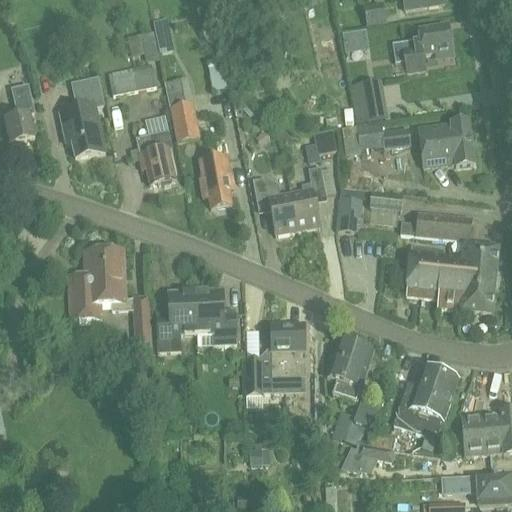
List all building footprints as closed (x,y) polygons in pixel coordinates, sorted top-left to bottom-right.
[(402,0),(405,13),(444,7),(443,0),(402,0)] [(363,9),(366,30),(386,27),(382,6),(363,9)] [(166,22),(153,25),(159,56),(172,54),(166,22)] [(419,43),(393,46),(396,65),(405,64),(407,77),(424,75),(422,59),(436,57),(437,63),(452,61),(448,31),(418,35),(419,43)] [(159,63),(153,36),(139,39),(143,58),(145,57),(147,65),(159,63)] [(356,54),(354,36),(342,38),(345,56),(356,54)] [(208,67),(213,94),(226,92),(221,64),(208,67)] [(108,76),(112,98),(157,89),(152,67),(108,76)] [(96,111),(103,109),(98,82),(72,87),(78,113),(59,117),(63,136),(69,135),(75,163),(105,156),(96,111)] [(354,87),(360,123),(385,119),(379,83),(354,87)] [(5,123),(11,148),(36,142),(30,119),(35,118),(28,89),(12,93),(18,120),(5,123)] [(189,107),(170,111),(177,146),(200,142),(193,107),(189,107)] [(156,145),(174,143),(172,123),(154,125),(156,145)] [(450,129),(417,133),(422,172),(455,167),(455,169),(474,167),(468,125),(450,127),(450,129)] [(356,131),(359,154),(408,149),(406,132),(383,135),(382,127),(356,131)] [(333,135),(315,139),(317,149),(318,157),(337,154),(333,135)] [(146,173),(150,190),(175,184),(168,152),(154,155),(150,139),(135,142),(142,174),(146,173)] [(228,193),(234,192),(232,178),(229,178),(226,160),(199,165),(202,183),(200,183),(203,202),(208,201),(210,213),(231,209),(228,193)] [(313,201),(326,198),(320,171),(308,173),(311,187),(301,189),(302,194),(288,197),(295,235),(319,230),(313,201)] [(253,184),(258,211),(269,209),(271,215),(275,238),(295,235),(288,197),(280,198),(278,188),(269,190),(267,181),(253,184)] [(369,211),(400,214),(402,199),(371,197),(369,211)] [(336,233),(359,235),(362,203),(340,201),(336,233)] [(400,238),(469,245),(471,223),(417,217),(416,227),(401,226),(400,238)] [(460,315),(490,318),(497,253),(463,249),(461,262),(444,260),(444,253),(411,250),(406,298),(438,302),(437,311),(460,313),(460,315)] [(85,279),(68,280),(70,322),(98,321),(98,308),(110,307),(111,314),(131,313),(132,335),(148,334),(147,301),(131,302),(131,304),(123,304),(122,255),(84,257),(85,279)] [(222,296),(195,297),(196,339),(213,338),(213,351),(236,350),(235,320),(223,320),(222,296)] [(196,339),(195,297),(167,298),(168,322),(155,322),(156,357),(180,357),(179,340),(196,339)] [(288,361),(283,361),(284,382),(290,382),(291,397),(306,396),(305,357),(306,356),(305,329),(284,330),(285,340),(287,340),(288,361)] [(259,363),(244,363),(245,400),(246,400),(246,412),(262,411),(261,386),(272,386),(272,397),(291,397),(290,382),(284,382),(283,361),(288,361),(287,340),(285,340),(284,330),(269,331),(270,352),(259,363)] [(361,393),(373,357),(339,346),(327,382),(337,385),(332,399),(358,407),(362,393),(361,393)] [(416,392),(408,389),(393,431),(418,440),(438,378),(423,373),(416,392)] [(438,378),(418,440),(425,442),(421,452),(432,456),(442,426),(443,427),(458,385),(438,378)] [(355,423),(353,428),(366,433),(374,420),(377,412),(361,406),(355,423)] [(503,459),(511,458),(511,416),(499,418),(499,419),(462,422),(464,461),(502,458),(503,459)] [(341,418),(332,441),(355,450),(366,433),(353,428),(355,423),(341,418)] [(306,426),(291,427),(292,443),(306,443),(306,426)] [(397,438),(371,434),(368,450),(395,455),(397,438)] [(444,441),(441,461),(452,463),(455,443),(444,441)] [(370,461),(379,463),(393,465),(395,455),(368,450),(358,448),(357,453),(352,451),(342,472),(362,475),(370,461)] [(254,453),(236,453),(236,474),(248,474),(248,468),(254,468),(254,453)] [(456,495),(476,494),(477,508),(511,507),(510,482),(455,484),(456,495)] [(335,511),(364,511),(364,497),(335,498),(335,511)] [(237,511),(251,511),(252,502),(237,503),(237,511)]
